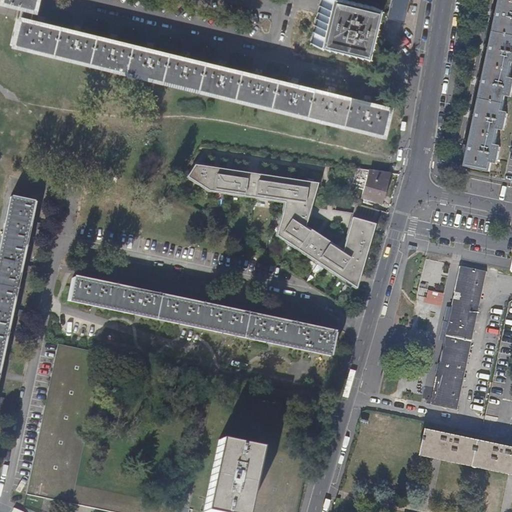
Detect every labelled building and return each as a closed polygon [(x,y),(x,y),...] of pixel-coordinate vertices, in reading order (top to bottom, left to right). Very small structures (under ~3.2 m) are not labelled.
[(0,0),(0,2),(12,6),(21,8),(18,17),(17,18),(11,45),(34,50),(57,56),(93,65),(124,72),(159,80),(195,89),(236,99),(270,107),(310,117),(362,129),(381,134),(385,118),(388,107),(351,98),(322,91),(289,83),(262,77),(233,70),(208,64),(184,58),(158,52),(121,43),(92,35),(66,29),(34,22),(26,20),(28,9),(32,10),(34,0),(0,0)] [(360,54),(372,6),(345,0),(321,0),(311,42),(360,54)] [(404,17),(408,0),(391,0),(389,13),(404,17)] [(511,97),(511,93),(511,80),(509,79),(511,65),(511,0),(500,0),(498,11),(497,19),(491,46),(489,54),(484,79),(483,86),(477,112),(476,119),(470,147),(468,154),(466,166),(490,171),(492,163),(497,164),(501,148),(495,146),(499,129),(504,131),(508,114),(502,113),(506,96),(511,97)] [(317,184),(193,166),(186,178),(207,193),(283,203),(281,215),(274,238),(354,290),(362,262),(363,227),(372,228),(374,221),(351,215),(340,252),(304,228),(317,184)] [(388,174),(367,170),(362,189),(359,199),(379,205),(388,174)] [(26,228),(27,221),(31,202),(10,198),(0,243),(0,351),(8,315),(9,309),(17,271),(18,265),(26,228)] [(40,223),(27,221),(26,228),(38,230),(40,223)] [(452,258),(437,325),(448,327),(461,266),(462,260),(452,258)] [(30,267),(18,265),(17,271),(29,274),(30,267)] [(487,271),(461,266),(448,327),(473,334),(487,271)] [(89,283),(96,285),(98,272),(92,271),(89,283)] [(133,292),(96,285),(89,283),(71,279),(66,301),(328,357),(333,335),(314,331),(308,329),(271,322),(264,320),(227,312),(220,311),(183,303),(176,302),(139,294),(133,292)] [(135,280),(133,292),(139,294),(142,281),(135,280)] [(179,289),(176,302),(183,303),(186,291),(179,289)] [(223,298),(220,311),(227,312),(229,300),(223,298)] [(264,320),(271,322),(273,309),(267,308),(264,320)] [(21,311),(9,309),(8,315),(20,318),(21,311)] [(308,329),(314,331),(317,319),(310,317),(308,329)] [(437,325),(421,401),(431,404),(448,327),(437,325)] [(448,327),(431,404),(457,410),(473,334),(448,327)] [(34,455),(26,495),(106,511),(178,511),(180,508),(75,485),(102,355),(57,345),(34,455)] [(12,355),(0,352),(0,359),(11,362),(12,355)] [(421,452),(511,471),(511,446),(426,428),(421,452)] [(295,511),(307,459),(218,441),(202,511),(295,511)]
